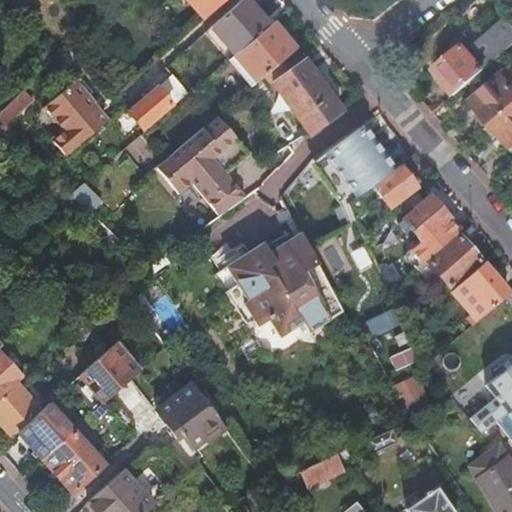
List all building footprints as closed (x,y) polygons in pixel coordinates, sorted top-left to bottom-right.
[(184,0),(205,21),(210,16),(194,0),(184,0)] [(194,0),(210,16),(227,0),(194,0)] [(266,0),(242,0),(210,29),(234,57),(269,28),(254,10),(266,0)] [(442,81),(454,95),(511,45),(511,23),(507,17),(468,50),(463,45),(434,70),(443,81),(442,81)] [(269,28),(234,57),(233,58),(256,85),(265,77),(297,51),(273,24),(269,28)] [(341,112),(297,51),(265,77),(308,136),(341,112)] [(511,67),(471,102),(490,124),(511,105),(511,67)] [(188,96),(172,77),(156,91),(155,90),(127,114),(142,130),(170,107),(172,109),(188,96)] [(53,144),(66,159),(106,123),(85,101),(87,100),(72,83),(42,110),(64,134),(53,144)] [(511,105),(490,124),(511,149),(511,105)] [(387,162),(380,154),(367,138),(369,137),(362,126),(321,150),(327,162),(329,167),(338,186),(362,173),(371,183),(391,166),(387,162)] [(220,216),(245,198),(233,181),(228,185),(210,161),(215,157),(221,153),(203,130),(157,168),(180,192),(194,181),(220,216)] [(383,151),(380,154),(387,162),(390,159),(383,151)] [(233,181),(215,157),(210,161),(228,185),(233,181)] [(329,167),(327,162),(320,165),(331,189),(338,186),(329,167)] [(407,177),(399,168),(374,186),(393,209),(418,189),(416,187),(418,185),(418,181),(413,174),(410,175),(407,177)] [(87,183),(74,192),(89,213),(102,203),(87,183)] [(417,195),(401,209),(408,217),(424,203),(417,195)] [(404,256),(415,269),(425,260),(431,255),(456,233),(459,231),(430,198),(424,203),(408,217),(403,221),(421,242),(404,256)] [(122,259),(129,252),(112,236),(95,220),(87,213),(80,221),(122,259)] [(308,333),(342,311),(300,233),(289,240),(269,252),(265,246),(263,242),(248,252),(240,256),(234,247),(214,260),(220,269),(225,266),(247,300),(242,303),(257,326),(268,319),(279,337),(302,322),(308,333)] [(269,252),(289,240),(285,233),(265,246),(269,252)] [(451,292),(452,292),(483,265),(456,233),(431,255),(425,260),(451,292)] [(337,241),(321,249),(335,274),(351,265),(337,241)] [(240,256),(248,252),(242,242),(234,247),(240,256)] [(360,270),(373,262),(363,245),(349,253),(360,270)] [(452,292),(478,322),(509,295),(483,265),(452,292)] [(107,302),(115,294),(88,266),(80,273),(107,302)] [(119,291),(120,290),(132,281),(127,274),(114,284),(119,291)] [(366,320),(372,336),(395,327),(389,311),(366,320)] [(102,404),(136,373),(129,364),(121,363),(108,350),(78,377),(102,404)] [(20,381),(0,358),(0,382),(8,391),(14,386),(20,381)] [(480,432),(500,418),(506,413),(506,414),(511,409),(511,364),(485,386),(503,409),(497,414),(492,408),(473,423),(480,432)] [(409,419),(429,410),(422,396),(414,379),(394,389),(409,419)] [(0,398),(8,391),(0,382),(0,398)] [(224,430),(191,385),(155,412),(167,429),(173,436),(175,440),(179,437),(189,450),(204,438),(207,442),(224,430)] [(14,386),(8,391),(0,398),(0,426),(10,438),(15,433),(38,413),(14,386)] [(37,456),(41,460),(71,432),(47,405),(38,413),(15,433),(37,457),(37,456)] [(511,409),(506,414),(506,413),(500,418),(502,421),(509,417),(511,420),(511,409)] [(389,429),(364,441),(371,454),(395,443),(389,429)] [(40,461),(71,495),(103,467),(71,432),(41,460),(40,461)] [(496,511),(511,511),(511,471),(505,460),(500,452),(492,450),(467,469),(476,481),(477,481),(496,511)] [(340,472),(332,456),(307,468),(299,472),(307,488),(340,472)] [(146,511),(152,507),(122,473),(86,506),(91,511),(146,511)] [(452,511),(436,487),(405,509),(406,511),(452,511)] [(363,511),(356,503),(344,511),(363,511)]
